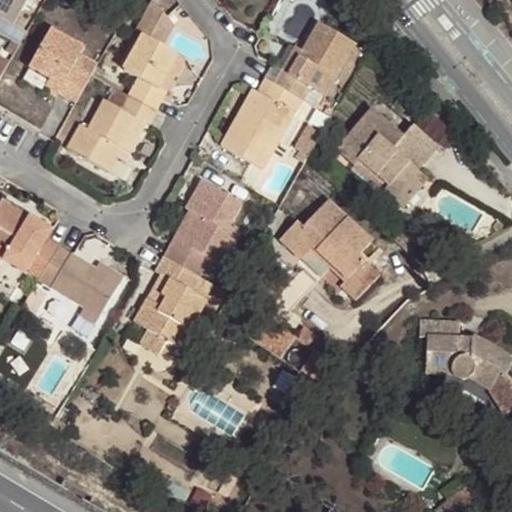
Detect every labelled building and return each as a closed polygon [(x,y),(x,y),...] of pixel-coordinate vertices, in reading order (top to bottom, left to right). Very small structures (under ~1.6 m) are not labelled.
[(0,0),(0,16),(12,23),(26,0),(0,0)] [(138,79),(128,96),(156,111),(166,93),(160,89),(168,74),(178,56),(162,46),(173,27),(152,2),(145,15),(150,20),(142,35),(122,70),(138,79)] [(150,20),(145,15),(136,32),(142,35),(150,20)] [(281,72),(274,85),(302,101),(304,99),(310,88),(324,96),(354,45),(318,25),(302,52),(289,76),(281,72)] [(91,75),(96,66),(80,57),(84,49),(50,31),(30,67),(50,78),(62,85),(58,93),(76,102),(91,75)] [(281,72),(289,76),(302,52),(290,45),(276,69),(281,72)] [(394,66),(380,48),(371,55),(384,73),(394,66)] [(0,78),(9,64),(0,58),(0,78)] [(177,79),(168,74),(160,89),(166,93),(168,94),(177,79)] [(62,85),(50,78),(46,86),(58,93),(62,85)] [(274,85),(266,80),(258,95),(243,120),(238,117),(222,145),(264,168),(302,101),(274,85)] [(318,106),(324,96),(310,88),(304,99),(318,106)] [(128,96),(116,90),(109,103),(104,102),(88,131),(80,127),(67,150),(107,173),(116,158),(122,148),(129,154),(145,124),(149,126),(156,112),(156,111),(128,96)] [(243,120),(258,95),(252,91),(238,117),(243,120)] [(404,136),(372,109),(335,150),(355,167),(359,162),(386,187),(382,192),(402,210),(424,186),(413,177),(418,172),(438,149),(413,126),(404,136)] [(122,148),(116,158),(123,162),(129,154),(122,148)] [(355,167),(382,192),(386,187),(359,162),(355,167)] [(413,177),(424,186),(428,181),(418,172),(413,177)] [(175,238),(164,258),(201,278),(207,268),(217,274),(238,236),(228,230),(242,205),(201,181),(185,211),(190,214),(197,218),(183,243),(175,238)] [(40,280),(59,247),(48,240),(53,231),(30,218),(25,227),(16,222),(22,213),(2,201),(0,203),(0,243),(10,250),(5,259),(40,280)] [(371,243),(328,201),(303,228),(296,222),(279,241),(300,261),(312,249),(348,281),(343,287),(355,301),(379,277),(358,257),(371,243)] [(25,227),(30,218),(22,213),(16,222),(25,227)] [(190,214),(175,238),(183,243),(197,218),(190,214)] [(393,239),(410,255),(420,244),(404,228),(393,239)] [(0,256),(5,259),(10,250),(0,243),(0,256)] [(96,269),(59,247),(40,280),(67,297),(84,307),(80,315),(94,323),(123,279),(108,269),(104,273),(96,269)] [(201,278),(164,258),(156,274),(161,277),(168,281),(161,295),(165,298),(160,306),(147,299),(133,322),(148,331),(140,344),(158,354),(166,341),(180,349),(208,301),(205,299),(195,293),(203,280),(201,278)] [(99,265),(96,269),(104,273),(108,269),(99,265)] [(168,281),(161,277),(147,299),(160,306),(165,298),(161,295),(168,281)] [(213,286),(203,280),(195,293),(205,299),(213,286)] [(459,323),(419,323),(419,338),(427,338),(425,371),(453,372),(457,377),(461,378),(468,377),(489,391),(501,416),(511,411),(511,387),(508,380),(504,377),(511,363),(511,360),(483,343),(481,348),(473,344),(472,339),(459,339),(459,323)] [(481,348),(483,343),(473,337),(472,339),(473,344),(481,348)] [(315,352),(303,370),(318,383),(323,387),(337,366),(315,352)] [(301,372),(318,383),(303,370),(301,372)]
